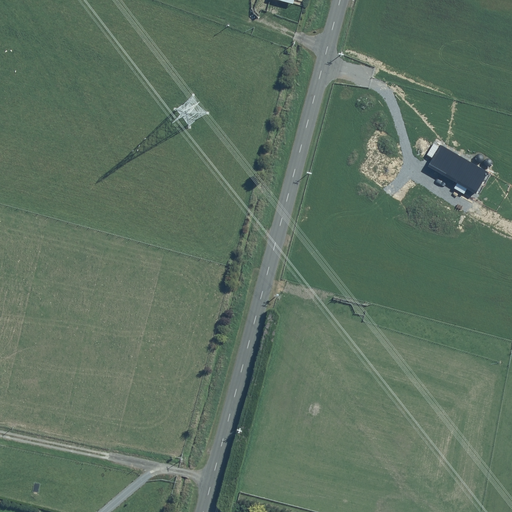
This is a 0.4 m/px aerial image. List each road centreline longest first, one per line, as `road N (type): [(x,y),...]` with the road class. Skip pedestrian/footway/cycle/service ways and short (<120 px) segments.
road 1 (unclassified): [(203,511),(340,0)]
road 2 (unknown): [(159,464),(4,430)]
